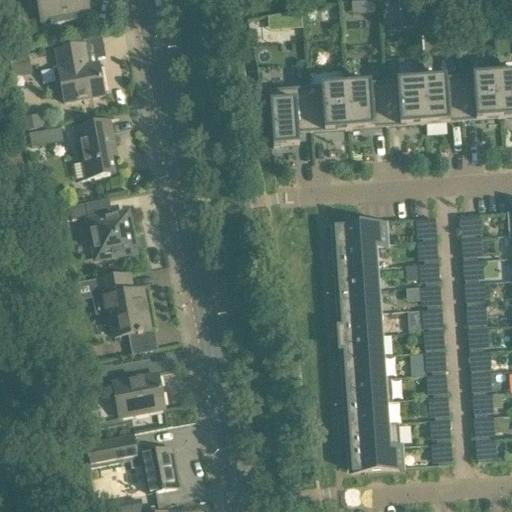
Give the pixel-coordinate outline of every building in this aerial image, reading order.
[(87,0),(36,0),(42,29),(91,19),(87,0)] [(303,31),(302,14),(285,17),(286,32),(303,31)] [(84,47),(56,52),(61,74),(59,74),(65,105),(106,98),(100,66),(88,68),(84,47)] [(28,53),(10,56),(16,91),(31,88),(29,75),(31,75),(28,53)] [(511,74),(497,76),(501,122),(511,121),(511,74)] [(497,76),(459,79),(463,125),(501,122),(497,76)] [(459,79),(422,81),(425,128),(463,125),(459,79)] [(422,81),(384,84),(387,130),(425,128),(422,81)] [(384,84),(346,87),(349,133),(387,130),(384,84)] [(346,87),(308,90),(311,136),(349,133),(346,87)] [(308,90),(269,93),(273,151),(299,149),(298,137),(311,136),(308,90)] [(111,122),(77,129),(87,183),(116,177),(113,160),(118,159),(111,122)] [(31,150),(64,144),(61,131),(28,137),(31,150)] [(68,210),(70,221),(86,218),(84,207),(68,210)] [(128,216),(89,223),(96,262),(136,255),(128,216)] [(384,249),(383,227),(335,230),(336,253),(376,250),(384,249)] [(475,234),(462,234),(462,243),(475,242),(475,234)] [(436,236),(422,237),(423,245),(436,245),(436,236)] [(378,272),(376,250),(336,253),(338,275),(378,272)] [(476,256),(463,257),(464,265),(477,264),(476,256)] [(437,259),(424,260),(424,268),(438,267),(437,259)] [(379,295),(378,272),(338,275),(340,298),(379,295)] [(130,277),(97,283),(103,314),(110,313),(115,340),(150,334),(143,294),(134,296),(130,277)] [(478,279),(465,280),(465,288),(478,287),(478,279)] [(439,282),(425,283),(426,291),(439,290),(439,282)] [(381,318),(379,295),(340,298),(341,321),(381,318)] [(479,302),(466,303),(467,311),(480,310),(479,302)] [(440,305),(427,305),(428,314),(441,313),(440,305)] [(383,339),(381,318),(341,321),(342,330),(337,330),(338,343),(383,339)] [(481,325),(468,325),(468,334),(482,333),(481,325)] [(442,326),(429,327),(429,335),(442,334),(442,326)] [(384,361),(383,339),(338,343),(339,355),(344,354),(345,364),(384,361)] [(483,347),(469,348),(470,356),(483,355),(483,347)] [(444,356),(443,348),(425,349),(425,357),(431,357),(444,356)] [(385,382),(384,361),(345,364),(346,387),(386,384),(385,382)] [(484,369),(471,370),(471,378),(485,377),(484,369)] [(445,371),(432,371),(432,380),(445,379),(445,371)] [(158,376),(113,385),(119,420),(165,412),(158,376)] [(392,406),(390,382),(385,382),(386,384),(346,387),(347,409),(387,407),(392,406)] [(485,391),(472,391),(473,400),(486,399),(486,396),(485,391)] [(446,393),(433,394),(434,402),(447,401),(446,393)] [(389,427),(387,407),(347,409),(349,432),(389,429),(389,427)] [(487,413),(474,414),(474,422),(488,421),(487,413)] [(448,416),(435,417),(435,425),(448,424),(448,416)] [(398,427),(389,427),(389,429),(349,432),(351,455),(399,451),(399,452),(400,451),(398,427)] [(489,436),(475,437),(476,445),(489,444),(489,436)] [(134,438),(87,447),(91,471),(132,463),(133,470),(143,468),(148,496),(180,490),(172,451),(141,457),(142,460),(138,461),(134,438)] [(449,439),(436,440),(437,448),(450,447),(449,439)] [(400,472),(399,452),(399,451),(351,455),(352,475),(400,472)] [(490,458),(477,458),(477,467),(491,466),(490,458)] [(451,460),(438,461),(438,469),(451,469),(451,460)] [(142,511),(141,501),(132,503),(134,511),(142,511)]
